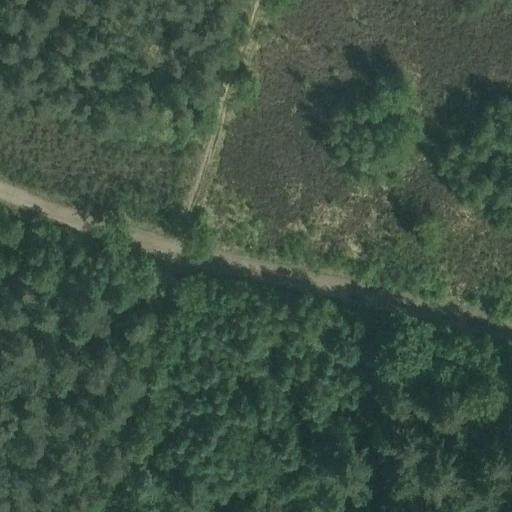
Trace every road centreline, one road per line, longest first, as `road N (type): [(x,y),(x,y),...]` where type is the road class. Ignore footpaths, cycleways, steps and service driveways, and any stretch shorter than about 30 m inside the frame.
road 1 (track): [(100,511),(169,261),(259,0)]
road 2 (track): [(0,193),(169,261),(511,342)]
